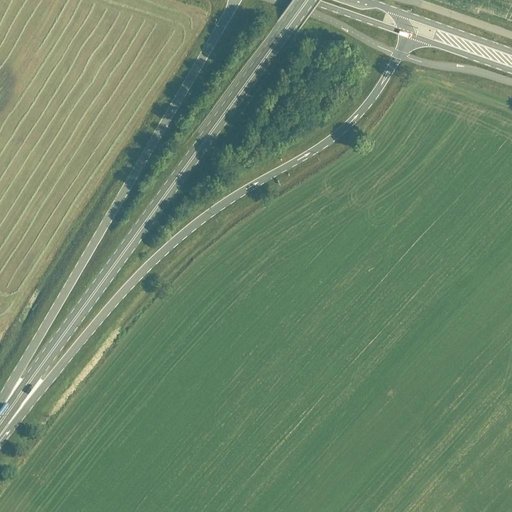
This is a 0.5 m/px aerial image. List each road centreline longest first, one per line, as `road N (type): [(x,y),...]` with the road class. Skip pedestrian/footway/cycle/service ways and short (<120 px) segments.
road 1 (primary): [(0,428),(157,257),(216,208),(347,126),(398,55)]
road 2 (primary): [(0,423),(306,0)]
road 3 (primary): [(235,0),(0,415)]
road 4 (unclassified): [(398,55),(268,0)]
road 5 (tertiary): [(511,52),(398,14)]
